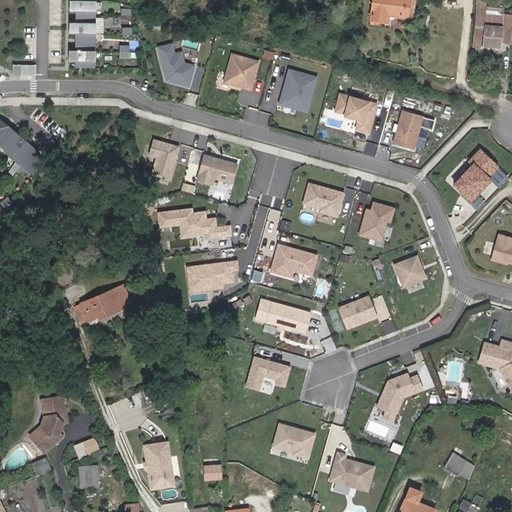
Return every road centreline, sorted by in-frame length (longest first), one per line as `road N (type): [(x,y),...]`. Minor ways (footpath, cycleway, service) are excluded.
road 1 (residential): [(0,88),(104,88),(418,179),(466,283)]
road 2 (residential): [(466,283),(443,328),(328,372)]
